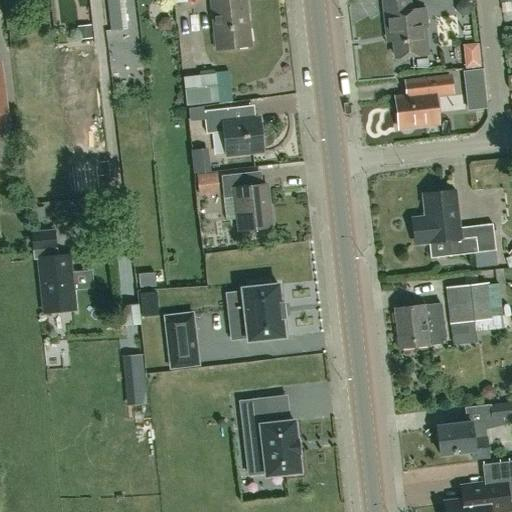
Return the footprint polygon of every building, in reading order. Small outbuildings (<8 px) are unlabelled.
[(131,10),(120,11),(118,0),(106,0),(108,14),(109,19),(111,31),(135,27),(134,16),(132,16),(131,10)] [(210,0),(216,48),(250,44),(244,0),(210,0)] [(423,29),(426,29),(423,10),(409,11),(407,0),(382,0),(386,33),(392,33),(396,60),(426,56),(423,29)] [(466,45),(461,61),(473,64),(478,49),(466,45)] [(122,74),(137,73),(135,54),(120,55),(122,74)] [(407,81),(428,79),(427,68),(406,70),(407,81)] [(218,102),(215,73),(182,77),(186,106),(218,102)] [(434,96),(452,94),(450,76),(421,80),(423,95),(394,98),(398,129),(438,124),(434,96)] [(226,154),(262,150),(258,117),(234,120),(233,107),(203,110),(206,133),(223,131),(226,154)] [(238,229),(271,225),(266,184),(243,186),(241,172),(220,175),(223,198),(234,197),(238,229)] [(202,190),(218,188),(217,176),(201,178),(202,190)] [(426,221),(421,221),(418,225),(419,239),(423,242),(428,241),(428,243),(449,241),(450,257),(495,251),(492,225),(474,227),(459,229),(455,192),(423,196),(426,221)] [(44,312),(74,309),(69,254),(51,256),(50,247),(54,246),(52,231),(31,233),(34,258),(38,257),(44,312)] [(155,286),(154,273),(138,274),(139,287),(155,286)] [(482,276),(483,284),(445,288),(449,323),(450,323),(452,335),(475,332),(475,331),(501,328),(500,317),(502,316),(498,283),(494,284),(493,275),(482,276)] [(242,291),(242,292),(245,320),(230,322),(232,340),(247,338),(248,339),(247,339),(247,341),(249,341),(282,337),(284,337),(284,335),(283,335),(281,317),(283,317),(281,305),(280,305),(278,287),(278,285),(276,285),(276,286),(268,287),(267,282),(251,284),(252,288),(244,289),(243,289),(241,289),(242,291)] [(155,290),(139,292),(141,314),(157,313),(155,290)] [(428,345),(445,343),(440,303),(423,305),(423,304),(394,308),(399,349),(428,346),(428,345)] [(192,314),(164,317),(167,341),(170,368),(198,365),(195,337),(192,314)] [(146,403),(143,366),(123,368),(126,405),(146,403)] [(292,421),(292,422),(269,424),(266,399),(240,402),(244,442),(262,440),(266,473),(266,475),(265,475),(266,477),(268,477),(268,476),(298,473),(300,473),(299,471),(297,453),(298,452),(297,441),(296,441),(294,423),(294,421),(292,421)] [(511,401),(489,404),(489,406),(491,421),(511,418),(511,401)] [(471,459),(488,457),(484,423),(472,425),(470,424),(436,428),(440,455),(471,452),(471,459)] [(463,502),(446,503),(446,511),(501,511),(509,511),(507,484),(462,488),(463,502)]
